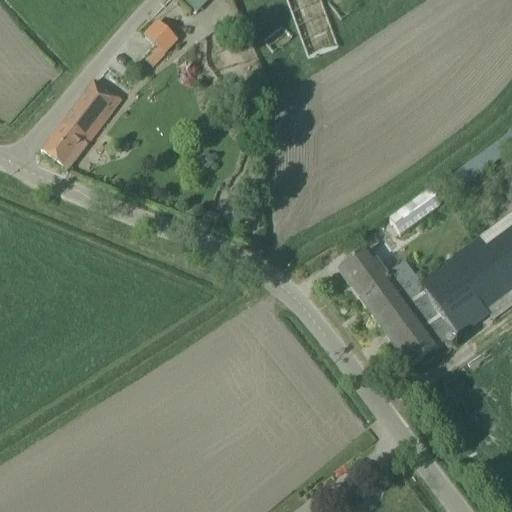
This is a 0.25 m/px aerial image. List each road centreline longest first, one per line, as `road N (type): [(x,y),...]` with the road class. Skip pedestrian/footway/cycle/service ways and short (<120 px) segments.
road 1 (unclassified): [(470,511),(284,288),(192,239),(12,167)]
road 2 (unclassified): [(12,167),(148,0)]
